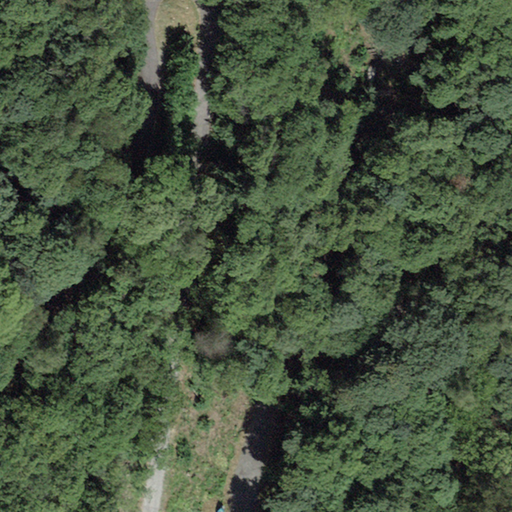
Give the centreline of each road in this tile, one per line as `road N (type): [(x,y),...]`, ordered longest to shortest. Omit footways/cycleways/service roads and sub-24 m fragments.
road 1 (unclassified): [(247,511),(280,356),(340,206),(344,133),(372,117),(387,120),(402,144),(378,265),(383,288),(428,373),(460,511)]
road 2 (unclassified): [(171,0),(183,12),(192,57),(191,277),(152,511)]
road 3 (unclassified): [(0,353),(122,168),(137,44),(152,0)]
